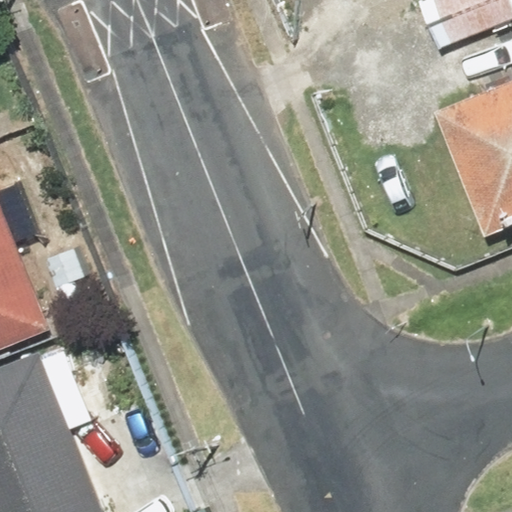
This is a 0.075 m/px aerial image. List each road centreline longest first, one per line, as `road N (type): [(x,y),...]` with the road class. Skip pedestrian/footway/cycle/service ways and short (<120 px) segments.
road 1 (residential): [(310,462),(123,0)]
road 2 (residential): [(511,383),(310,462)]
